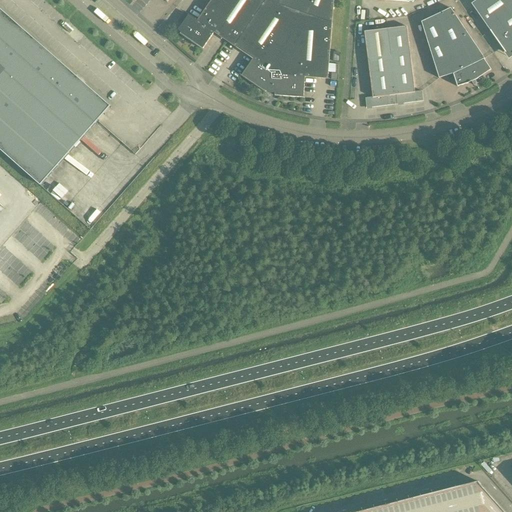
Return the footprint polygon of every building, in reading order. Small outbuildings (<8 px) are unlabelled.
[(182,26),(178,31),(181,33),(180,34),(203,50),(214,33),(226,41),(234,46),(265,0),(212,0),(198,20),(198,21),(189,15),(182,26)] [(265,0),(234,46),(253,60),(242,76),(265,93),(267,91),(270,93),(275,94),(275,96),(304,98),(305,78),(328,80),(334,0),(265,0)] [(511,0),(477,0),(471,4),(506,53),(508,52),(511,52),(511,0)] [(0,150),(40,186),(110,106),(0,8),(0,150)] [(478,79),(491,70),(484,60),(485,59),(451,8),(421,22),(439,79),(453,74),(458,87),(468,84),(472,82),(474,86),(480,83),(478,79)] [(388,29),(398,104),(404,103),(404,104),(423,101),(422,91),(415,92),(407,27),(388,29)] [(398,104),(388,29),(365,32),(373,98),(366,99),(367,109),(398,105),(398,104)] [(504,511),(478,481),(358,511),(504,511)]
